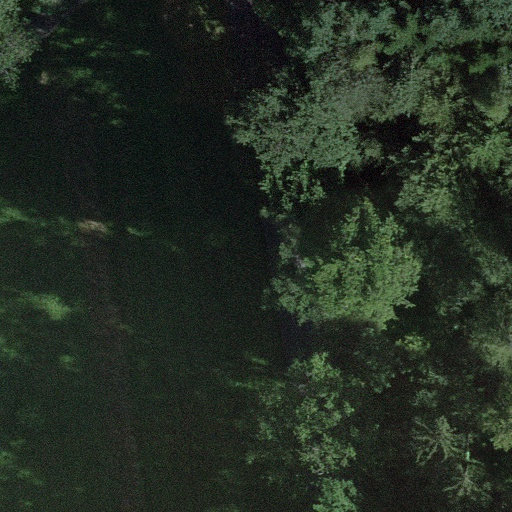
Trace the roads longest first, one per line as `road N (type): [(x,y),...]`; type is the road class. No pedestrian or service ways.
road 1 (tertiary): [(258,0),(337,511)]
road 2 (track): [(0,85),(94,0)]
